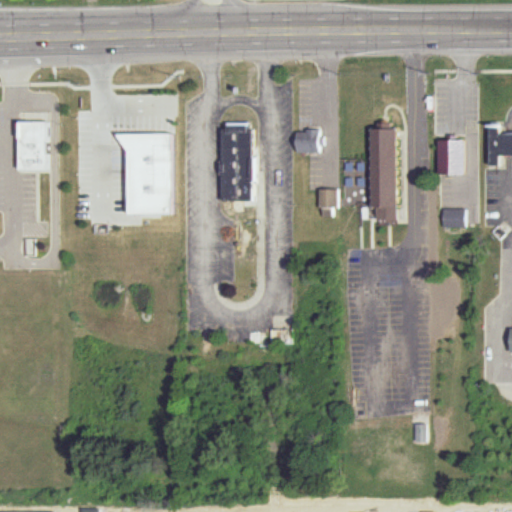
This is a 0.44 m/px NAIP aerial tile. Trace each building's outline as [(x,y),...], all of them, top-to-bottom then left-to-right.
[(225,120),(251,120),(251,125),(254,125),(255,153),(258,153),(258,179),(255,179),(255,199),(226,199),(225,170),(221,170),(221,161),(225,161),(225,120)] [(50,121),(22,121),(22,170),(50,170),(50,121)] [(377,127),(377,207),(383,207),(383,225),(402,224),(402,208),(405,208),(404,128),(396,128),(396,123),(383,123),(383,127),(377,127)] [(491,127),(505,127),(505,133),(511,133),(511,156),(507,156),(507,167),(491,167),(491,127)] [(322,151),(322,129),(299,129),(299,152),(322,151)] [(174,131),(175,210),(130,210),(129,148),(121,132),(174,131)] [(441,140),(469,140),(469,174),(441,174),(441,140)] [(28,173),(27,188),(44,189),(45,173),(28,173)] [(322,189),(322,209),(325,209),(325,215),(337,215),(336,207),(342,207),(342,189),(322,189)] [(467,208),(445,208),(445,226),(467,226),(467,208)] [(417,440),(429,440),(428,423),(417,423),(417,440)]
